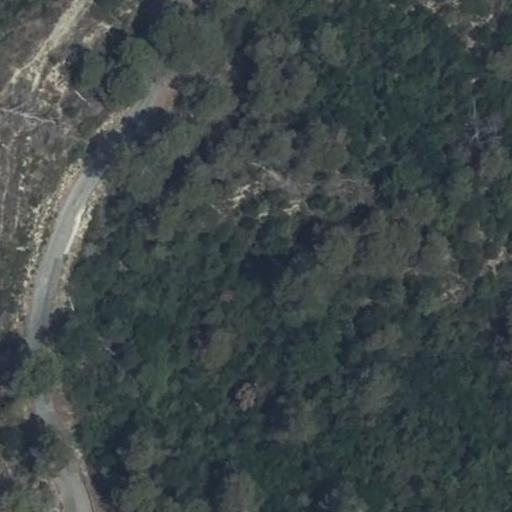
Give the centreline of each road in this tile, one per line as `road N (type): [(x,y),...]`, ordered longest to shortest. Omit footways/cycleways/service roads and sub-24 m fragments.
road 1 (unclassified): [(73,511),(37,320),(68,202),(177,0)]
road 2 (track): [(0,313),(33,95),(82,0)]
